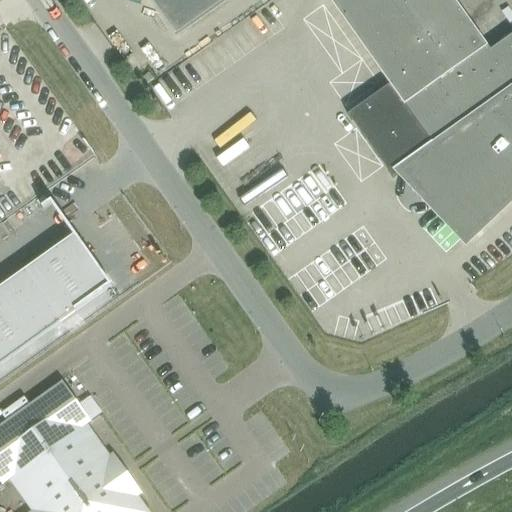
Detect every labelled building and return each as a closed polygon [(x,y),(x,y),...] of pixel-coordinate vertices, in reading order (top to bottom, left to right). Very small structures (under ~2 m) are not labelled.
[(147,0),(175,38),(228,0),(147,0)] [(389,86),(346,117),(392,180),(402,174),(413,186),(409,189),(419,200),(423,196),(466,241),(511,197),(511,36),(490,52),(453,0),(328,0),(389,86)] [(222,201),(254,183),(245,169),(263,158),(257,148),(208,177),(222,201)] [(0,365),(111,287),(105,278),(102,281),(71,238),(0,289),(0,365)] [(6,422),(0,426),(0,484),(2,487),(14,478),(36,509),(31,511),(139,511),(132,502),(142,496),(112,454),(103,461),(82,430),(91,424),(61,382),(29,406),(24,398),(0,415),(6,422)]
